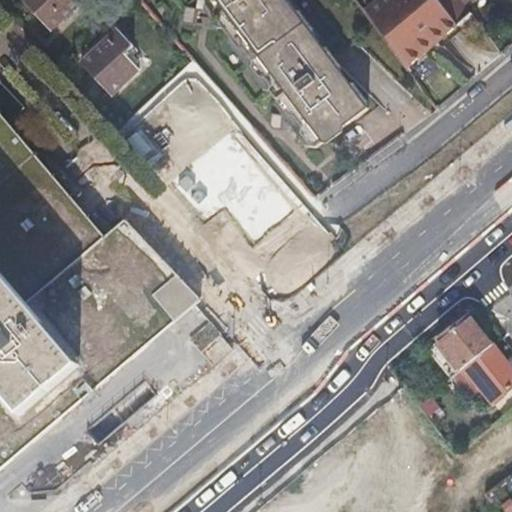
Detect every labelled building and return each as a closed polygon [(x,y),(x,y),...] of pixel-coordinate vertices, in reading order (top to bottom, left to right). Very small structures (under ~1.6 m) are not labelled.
[(21,0),(49,30),(81,0),(80,0),(21,0)] [(317,146),(368,108),(286,0),(199,0),(238,51),(244,51),(252,62),(251,68),(259,78),(264,78),(270,86),(269,92),(310,146),(317,146)] [(453,26),(470,12),(469,11),(463,4),(460,0),(373,0),(361,9),(405,64),(410,60),(416,56),(424,50),(427,47),(429,45),(443,34),(449,30),(453,26)] [(195,7),(183,5),(180,22),(192,24),(195,7)] [(81,63),(110,96),(138,70),(124,54),(132,46),(117,29),(81,63)] [(257,81),(246,77),(241,91),(252,95),(257,81)] [(193,182),(223,155),(173,100),(143,127),(193,182)] [(0,397),(26,427),(103,361),(44,292),(58,280),(106,241),(73,203),(0,119),(0,397)] [(426,346),(450,376),(450,375),(459,369),(458,368),(489,344),(466,315),(426,346)] [(511,384),(511,373),(489,344),(458,368),(459,369),(450,375),(470,401),(481,392),(489,403),(511,384)] [(415,403),(425,416),(438,406),(428,393),(415,403)]
